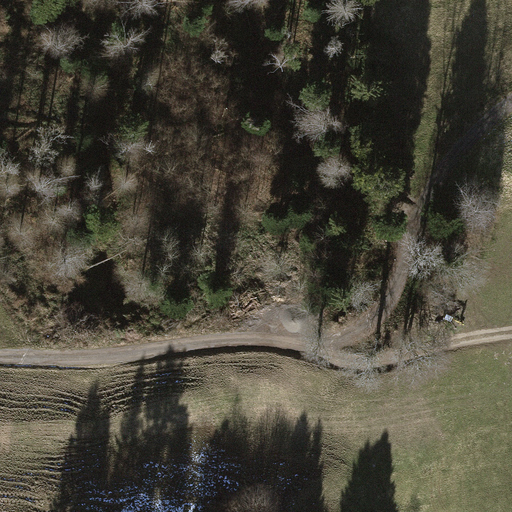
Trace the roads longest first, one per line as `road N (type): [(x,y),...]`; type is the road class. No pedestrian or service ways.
road 1 (track): [(0,359),(80,360),(317,336)]
road 2 (track): [(317,336),(380,301),(420,193),(462,141),(511,101)]
road 3 (track): [(317,336),(391,344),(511,334)]
